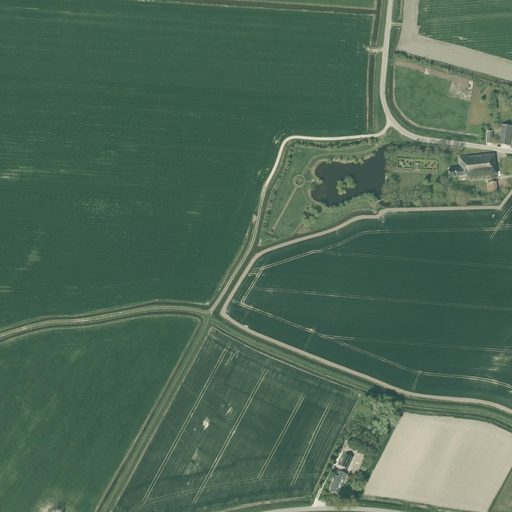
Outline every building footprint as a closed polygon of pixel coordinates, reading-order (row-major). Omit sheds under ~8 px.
[(499,144),(509,146),(511,125),(502,124),(499,144)] [(459,157),(461,168),(449,169),(450,177),(467,175),(467,178),(497,175),(495,153),(459,157)] [(353,457),(346,454),(340,465),(342,466),(342,467),(344,468),(345,467),(348,469),(353,457)] [(344,479),(347,474),(338,471),(336,476),(344,479)] [(334,481),(342,485),(344,479),(336,476),(334,481)] [(334,481),(332,485),(333,486),(333,487),(340,490),(342,485),(334,481)] [(331,492),(332,493),(331,495),(336,498),(340,490),(333,487),(331,492)]
